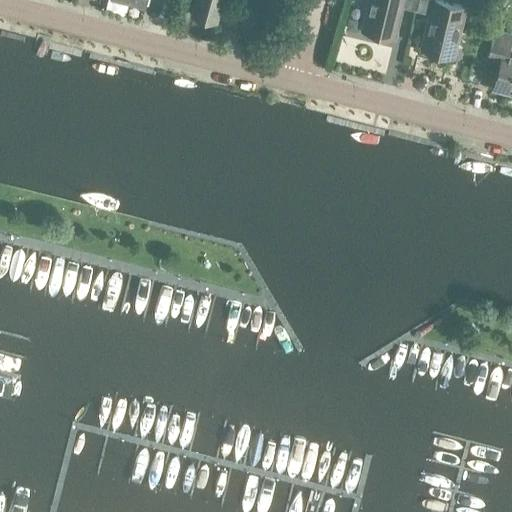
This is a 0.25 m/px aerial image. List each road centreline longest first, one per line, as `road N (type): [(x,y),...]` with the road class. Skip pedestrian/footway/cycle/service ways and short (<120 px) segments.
road 1 (tertiary): [(295,80),(0,4)]
road 2 (tertiary): [(511,136),(295,80)]
